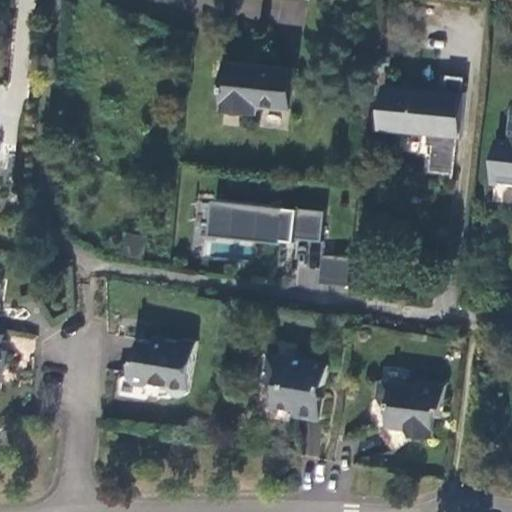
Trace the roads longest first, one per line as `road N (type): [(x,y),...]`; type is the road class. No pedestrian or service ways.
road 1 (unknown): [(456,316),(476,109)]
road 2 (residential): [(88,319),(88,510)]
